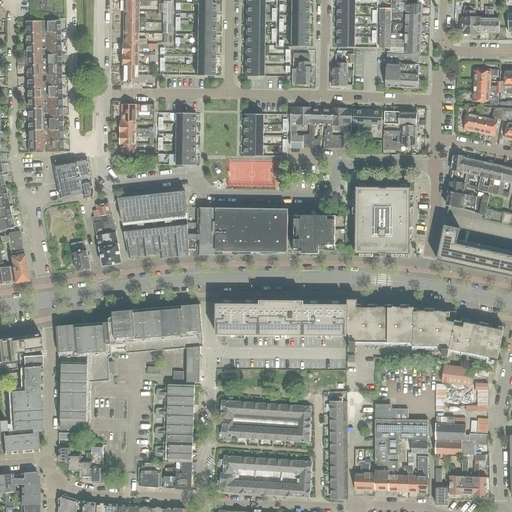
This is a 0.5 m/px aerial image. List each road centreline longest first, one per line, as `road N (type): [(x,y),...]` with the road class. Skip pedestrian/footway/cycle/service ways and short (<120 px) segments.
road 1 (secondary): [(45,300),(211,279),(423,285)]
road 2 (residential): [(110,183),(187,178),(217,195),(323,197),(343,165),(436,164)]
road 3 (residential): [(69,0),(72,139),(100,148)]
road 4 (residential): [(498,511),(499,412),(511,354)]
road 5 (residential): [(54,484),(203,501)]
road 6 (residential): [(11,7),(13,155)]
road 7 (residential): [(50,430),(45,300)]
road 8 (residential): [(101,93),(228,94)]
road 9 (residential): [(423,285),(436,164)]
